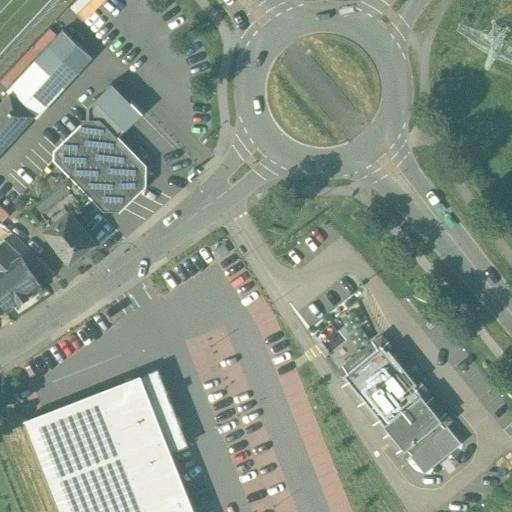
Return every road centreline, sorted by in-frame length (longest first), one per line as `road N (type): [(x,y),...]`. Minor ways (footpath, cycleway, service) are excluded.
road 1 (residential): [(0,343),(125,265),(269,142)]
road 2 (primary): [(371,149),(511,310)]
road 3 (primary): [(371,149),(388,129),(398,80),(374,35)]
